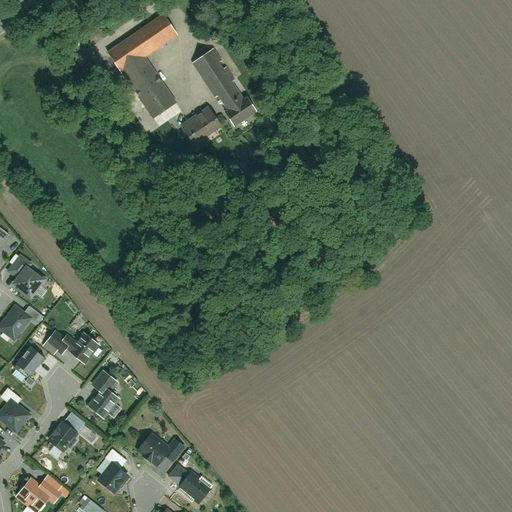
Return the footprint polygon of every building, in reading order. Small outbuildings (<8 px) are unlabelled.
[(178,102),(147,60),(178,36),(162,15),(109,55),(125,76),(130,72),(161,114),(178,102)] [(192,66),(217,99),(182,126),(196,145),(231,119),(237,127),(261,109),(216,48),(192,66)] [(26,264),(12,284),(32,298),(46,279),(26,264)] [(16,305),(0,325),(0,327),(17,340),(34,318),(16,305)] [(68,338),(57,329),(45,345),(55,354),(68,338)] [(102,345),(85,333),(71,352),(88,364),(102,345)] [(28,379),(45,358),(31,347),(13,368),(28,379)] [(91,408),(105,419),(121,398),(106,387),(91,408)] [(0,413),(0,419),(17,432),(32,413),(12,398),(0,413)] [(49,439),(63,451),(79,432),(64,420),(49,439)] [(155,431),(139,452),(160,468),(168,457),(174,461),(181,450),(155,431)] [(126,461),(112,448),(105,456),(120,469),(126,461)] [(113,493),(128,476),(113,463),(99,480),(113,493)] [(194,504),(196,501),(202,505),(215,489),(195,473),(192,476),(180,466),(170,477),(182,487),(182,488),(183,489),(180,493),(194,504)] [(50,494),(30,480),(18,496),(37,510),(50,494)] [(104,511),(91,501),(83,511),(84,511),(104,511)]
